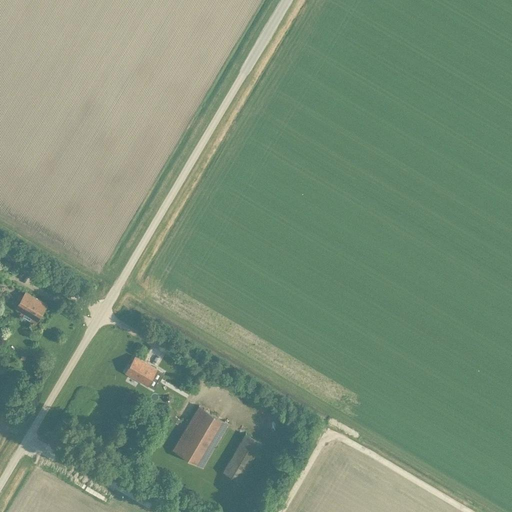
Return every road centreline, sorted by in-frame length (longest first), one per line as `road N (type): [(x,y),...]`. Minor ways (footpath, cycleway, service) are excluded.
road 1 (unclassified): [(0,481),(285,0)]
road 2 (track): [(278,511),(327,431),(465,511)]
road 3 (track): [(28,433),(158,511)]
